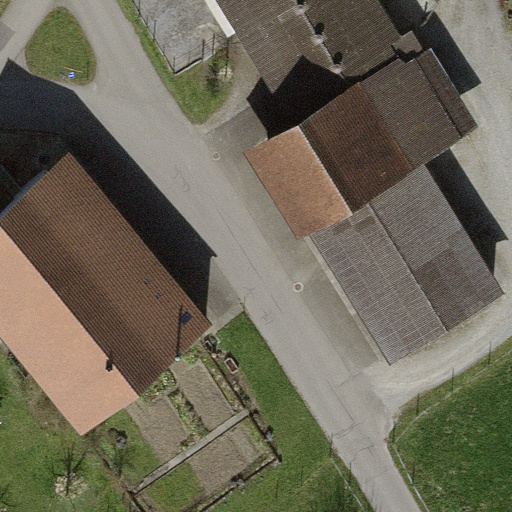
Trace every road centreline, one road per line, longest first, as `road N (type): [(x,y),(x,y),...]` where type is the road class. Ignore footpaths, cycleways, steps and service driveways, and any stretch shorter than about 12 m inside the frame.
road 1 (residential): [(402,511),(173,154)]
road 2 (residential): [(0,98),(114,120),(173,154)]
road 3 (residential): [(173,154),(93,0)]
